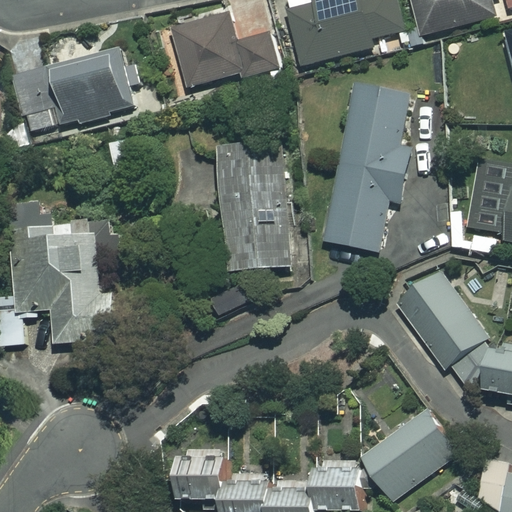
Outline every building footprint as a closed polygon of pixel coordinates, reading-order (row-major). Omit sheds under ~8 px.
[(315,0),(317,6),(290,13),(305,71),(380,52),(377,42),(410,34),(401,0),(315,0)] [(503,0),(413,0),(422,31),(424,40),(426,40),(502,20),(497,2),(503,0)] [(243,49),(237,22),(180,35),(193,92),(285,72),(278,41),(243,49)] [(415,50),(427,46),(426,40),(424,40),(422,31),(411,33),(415,50)] [(126,54),(57,74),(74,132),(142,112),(126,54)] [(51,74),(19,81),(29,122),(36,120),(40,139),(65,133),(51,74)] [(418,102),(362,91),(331,249),(386,259),(396,208),(408,211),(420,153),(409,151),(418,102)] [(143,177),(139,144),(117,147),(121,180),(143,177)] [(300,275),(291,152),(228,156),(236,280),(300,275)] [(509,238),(507,245),(511,245),(511,165),(482,161),(470,231),(509,238)] [(47,231),(46,212),(18,214),(21,283),(4,284),(8,352),(30,351),(29,320),(61,319),(62,353),(110,351),(104,228),(47,231)] [(495,347),(447,282),(406,312),(452,375),(458,371),(473,391),(481,391),(495,347)] [(511,361),(501,360),(494,400),(511,403),(511,361)] [(464,460),(434,417),(369,463),(399,506),(464,460)] [(233,511),(234,478),(234,450),(193,450),(193,467),(190,467),(189,511),(233,511)] [(511,511),(511,468),(492,465),(484,511),(486,511),(511,511)] [(328,499),(327,511),(368,511),(369,475),(358,475),(358,466),(328,466),(328,499)] [(234,478),(233,511),(276,511),(277,488),(269,488),(269,478),(234,478)] [(327,511),(328,499),(314,499),(314,482),(277,482),(277,488),(276,511),(327,511)]
